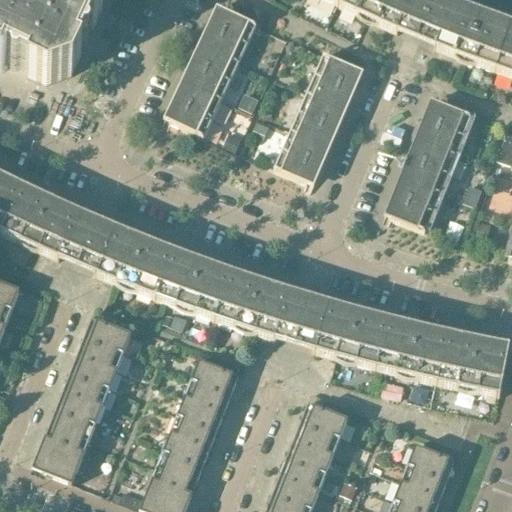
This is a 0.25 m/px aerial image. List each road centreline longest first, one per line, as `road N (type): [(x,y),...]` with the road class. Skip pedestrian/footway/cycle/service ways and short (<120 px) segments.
road 1 (residential): [(323,257),(94,165)]
road 2 (residential): [(511,311),(416,291),(323,257)]
road 3 (residential): [(323,257),(397,78)]
road 4 (residential): [(0,477),(66,299)]
road 5 (residential): [(94,165),(169,0)]
road 6 (residential): [(226,511),(278,381)]
